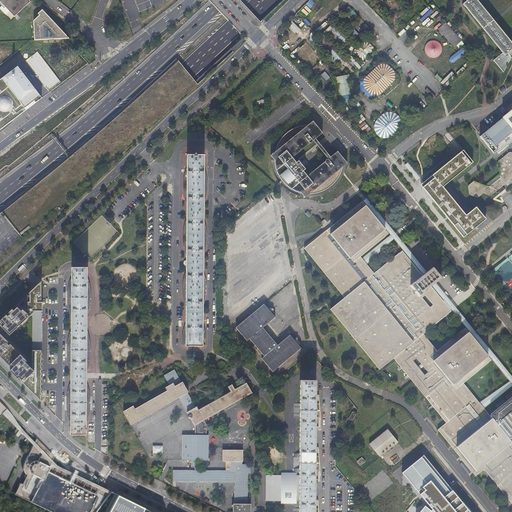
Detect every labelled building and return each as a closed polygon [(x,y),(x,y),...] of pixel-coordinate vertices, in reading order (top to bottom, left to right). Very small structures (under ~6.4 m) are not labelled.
[(0,0),(0,1),(3,5),(9,11),(14,17),(30,2),(28,0),(0,0)] [(467,0),(464,3),(466,6),(467,6),(504,52),(495,59),(505,72),(511,58),(511,56),(511,54),(511,42),(495,21),(477,0),(467,0)] [(0,9),(5,15),(9,11),(3,5),(0,6),(0,9)] [(33,20),(34,40),(69,38),(57,25),(44,12),(43,12),(41,11),(38,12),(36,14),(38,15),(33,20)] [(453,48),(455,46),(460,42),(462,40),(459,38),(445,22),(437,29),(453,48)] [(362,40),(354,49),(353,51),(353,52),(359,59),(362,59),(363,59),(373,51),(374,48),(373,46),(367,40),(365,39),(364,39),(362,40)] [(434,58),(436,57),(439,56),(441,53),(441,51),(441,48),(440,45),(438,43),(436,42),(433,41),(431,42),(428,43),(427,45),(426,47),(425,49),(425,51),(426,54),(428,56),(430,57),(432,58),(434,58)] [(449,58),(452,62),(467,53),(464,48),(449,58)] [(331,54),(340,63),(344,59),(334,50),(331,54)] [(353,56),(351,58),(359,68),(362,67),(353,56)] [(378,95),(382,92),(394,81),(395,76),(394,70),(388,64),(384,63),(379,63),(366,76),(364,81),(365,88),(369,92),(373,94),(378,95)] [(18,67),(0,80),(0,129),(41,98),(18,67)] [(326,71),(322,74),(327,80),(331,77),(326,71)] [(349,74),(335,77),(340,103),(354,101),(349,74)] [(511,110),(503,118),(503,119),(485,134),(485,133),(480,137),(494,154),(502,147),(503,148),(510,141),(511,139),(511,110)] [(374,126),(374,130),(376,133),(378,135),(381,137),(386,137),(389,137),(393,134),(397,130),(400,127),(401,124),(401,120),(399,117),(397,114),(395,113),(392,111),(387,111),(383,113),(379,116),(375,121),(374,126)] [(346,162),(336,150),(329,156),(314,138),(321,132),(312,120),(307,124),(306,124),(305,124),(304,124),(302,124),(301,124),(300,125),(299,125),(298,125),(296,126),(295,126),(294,127),(292,127),(291,128),(290,129),(289,130),(287,130),(286,131),(285,132),(284,133),(284,134),(283,135),(282,136),(281,137),(280,138),(279,139),(279,140),(278,141),(277,142),(276,144),(276,145),(275,146),(275,147),(274,149),(274,150),(274,151),(269,155),(273,159),(273,160),(273,162),(273,163),(274,164),(274,166),(274,168),(275,169),(275,171),(276,172),(276,173),(277,175),(278,176),(278,177),(279,178),(280,180),(281,181),(282,182),(284,183),(285,185),(286,185),(287,186),(288,187),(290,188),(291,189),(293,190),(294,190),(295,191),(297,191),(298,192),(300,192),(304,197),(308,193),(310,193),(311,193),(312,193),(314,193),(316,192),(317,192),(319,191),(320,191),(321,190),(323,190),(324,189),(325,189),(326,188),(328,187),(329,186),(330,185),(331,184),(332,184),(333,183),(334,182),(335,180),(336,179),(336,178),(337,177),(338,175),(339,174),(339,173),(340,172),(340,171),(341,170),(341,168),(342,166),(346,162)] [(474,163),(464,151),(421,186),(464,238),(474,229),(486,220),(476,208),(471,213),(466,216),(443,188),(474,163)] [(499,190),(500,194),(506,189),(503,186),(502,185),(503,184),(504,185),(505,182),(508,181),(511,177),(511,153),(510,152),(509,154),(499,161),(501,173),(486,185),(475,180),(474,181),(472,183),(469,184),(470,193),(478,196),(481,194),(484,192),(492,195),(493,192),(497,190),(496,190),(497,189),(499,190)] [(203,155),(202,155),(199,155),(188,155),(187,155),(188,155),(188,161),(187,161),(187,162),(188,162),(188,167),(187,167),(187,181),(187,188),(186,201),(187,201),(187,207),(186,207),(187,207),(187,213),(186,213),(186,214),(187,214),(187,219),(186,219),(186,229),(186,233),(186,240),(186,243),(186,253),(187,253),(187,259),(186,259),(187,259),(187,265),(186,265),(186,266),(187,266),(187,271),(186,271),(186,281),(186,285),(186,292),(186,295),(185,305),(186,305),(186,311),(185,311),(186,311),(186,317),(185,317),(185,318),(186,318),(186,323),(185,323),(185,337),(185,344),(186,344),(193,344),(201,344),(202,344),(202,337),(202,334),(202,324),(201,324),(201,323),(202,318),(202,317),(201,317),(201,312),(202,312),(202,311),(201,311),(201,305),(202,305),(202,295),(202,292),(203,285),(203,282),(203,272),(202,272),(202,266),(203,266),(203,265),(202,265),(202,259),(203,260),(203,259),(202,259),(202,253),(203,253),(203,243),(203,240),(203,233),(203,230),(203,220),(202,220),(202,214),(203,214),(203,213),(202,213),(202,207),(203,207),(203,201),(204,191),(204,188),(204,181),(204,177),(204,168),(203,168),(203,162),(204,162),(204,161),(203,161),(203,155),(204,155),(203,155)] [(410,286),(423,275),(403,251),(375,273),(367,264),(362,258),(361,257),(386,236),(389,234),(387,231),(386,230),(366,206),(363,202),(363,201),(335,224),(330,219),(325,223),(323,224),(327,229),(304,248),(344,297),(364,281),(414,341),(394,357),(446,422),(438,429),(473,473),(476,471),(482,466),(511,502),(511,441),(491,416),(486,409),(481,403),(464,382),(492,359),(489,356),(469,332),(466,327),(438,350),(424,334),(449,313),(440,302),(443,300),(432,286),(419,297),(410,286)] [(367,264),(394,239),(391,236),(362,258),(367,264)] [(419,297),(432,286),(436,283),(442,278),(433,267),(427,273),(423,275),(410,286),(419,297)] [(86,316),(86,280),(86,268),(71,268),(71,280),(71,316),(71,333),(70,369),(70,385),(70,421),(70,433),(85,433),(85,421),(86,385),(86,369),(86,332),(86,316)] [(0,359),(41,401),(41,281),(0,320),(0,325),(2,327),(0,329),(0,359)] [(394,357),(414,341),(364,281),(344,297),(330,309),(378,368),(379,369),(394,357)] [(492,359),(509,383),(511,385),(511,377),(436,283),(432,286),(443,300),(466,327),(469,332),(489,356),(492,359)] [(264,303),(236,327),(247,340),(249,338),(255,345),(256,347),(264,355),(261,357),(273,371),(301,347),(289,334),(277,344),(262,327),(275,317),(264,303)] [(255,345),(253,347),(260,355),(262,353),(256,347),(255,345)] [(177,398),(186,393),(186,392),(187,393),(187,392),(181,382),(181,383),(180,383),(173,370),(162,376),(168,385),(168,386),(164,388),(166,391),(134,410),(132,407),(132,406),(122,412),(130,426),(130,425),(177,398)] [(314,511),(315,380),(300,380),(299,437),(299,474),(299,498),(298,511),(314,511)] [(195,407),(194,407),(186,413),(187,416),(186,417),(188,419),(189,418),(193,426),(203,421),(250,393),(251,393),(245,383),(244,383),(233,390),(230,384),(230,385),(227,386),(226,386),(229,392),(197,410),(195,407),(196,407),(195,407)] [(481,403),(486,409),(511,387),(511,385),(509,383),(481,403)] [(186,413),(194,407),(186,393),(177,398),(186,413)] [(491,416),(511,441),(511,397),(495,412),(495,413),(491,416)] [(205,425),(203,421),(193,426),(194,427),(194,435),(181,435),(181,460),(180,460),(190,460),(190,467),(194,467),(194,471),(196,470),(196,460),(207,461),(207,460),(207,435),(207,436),(207,435),(205,435),(205,425)] [(387,429),(369,444),(380,457),(398,442),(387,429)] [(36,438),(32,446),(40,450),(37,455),(46,459),(46,457),(51,459),(53,456),(36,438)] [(109,493),(110,491),(104,488),(70,472),(67,470),(50,462),(51,459),(46,457),(46,459),(37,455),(40,450),(32,446),(31,447),(24,462),(24,463),(23,464),(23,465),(23,466),(23,467),(23,468),(23,469),(23,470),(24,470),(24,471),(24,472),(25,472),(25,473),(25,474),(26,474),(26,475),(27,475),(28,476),(29,476),(27,480),(24,478),(22,477),(22,478),(24,479),(25,479),(23,485),(25,486),(24,487),(19,485),(20,483),(17,487),(14,494),(51,511),(95,511),(100,504),(109,493)] [(233,504),(246,504),(246,474),(249,474),(249,465),(241,465),(241,462),(242,462),(242,450),(240,450),(240,449),(230,449),(230,450),(230,448),(225,448),(225,450),(221,450),(221,462),(225,462),(225,471),(196,470),(194,471),(172,470),(171,470),(171,482),(233,482),(233,504)] [(478,511),(426,450),(394,476),(398,481),(423,511),(478,511)] [(356,461),(360,465),(364,461),(361,457),(356,461)] [(281,474),(281,499),(281,502),(296,502),(296,498),(299,498),(299,474),(296,474),(296,471),(281,471),(281,474)] [(267,499),(281,499),(281,474),(268,474),(267,499)]
